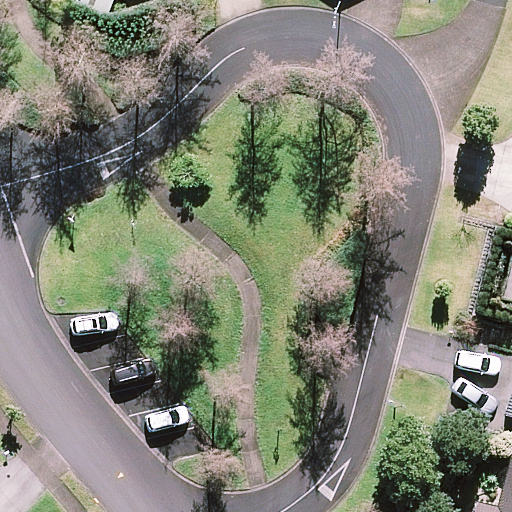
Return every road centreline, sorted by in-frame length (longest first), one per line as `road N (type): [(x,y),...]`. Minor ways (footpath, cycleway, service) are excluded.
road 1 (residential): [(0,189),(89,164),(159,118),(251,39),(274,33),(332,38),(363,52),(410,105)]
road 2 (residential): [(410,105),(416,126),(406,213),(347,426),(333,461),(281,511)]
road 3 (residential): [(0,295),(50,388),(152,511)]
road 4 (residential): [(410,105),(488,0)]
